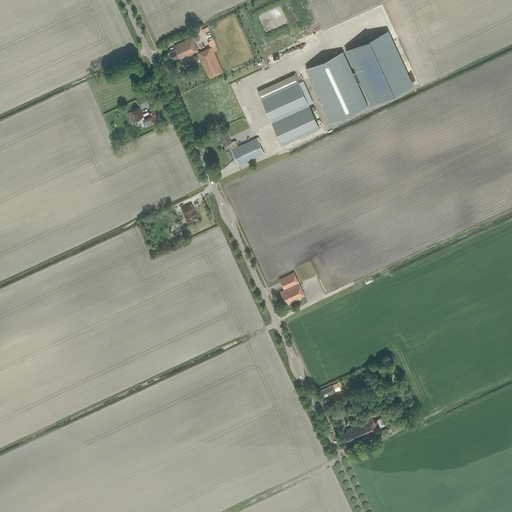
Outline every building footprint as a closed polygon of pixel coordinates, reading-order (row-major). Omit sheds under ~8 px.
[(343,51),(306,68),(332,122),(368,105),(358,84),(362,82),(372,104),(412,85),(387,30),(346,49),(357,71),(353,73),(343,51)] [(176,48),(169,51),(173,60),(180,57),(180,58),(186,56),(186,57),(189,55),(190,56),(199,52),(196,46),(195,46),(193,43),(195,43),(194,42),(200,39),(197,34),(174,45),(176,48)] [(210,78),(223,72),(211,47),(198,52),(210,78)] [(298,82),(261,99),(282,146),(319,129),(298,82)] [(140,107),(131,111),(135,120),(144,116),(143,114),(140,107)] [(148,112),(143,114),(144,116),(146,121),(147,121),(148,125),(154,122),(153,120),(154,120),(158,118),(156,114),(154,110),(148,113),(148,112)] [(226,130),(218,133),(224,146),(228,144),(231,150),(238,166),(264,154),(256,138),(237,147),(235,141),(231,142),(226,130)] [(191,204),(181,209),(186,219),(187,223),(191,221),(198,218),(191,204)] [(294,272),(279,279),(284,289),(280,291),(286,303),(291,301),(291,302),(305,295),(294,272)] [(337,382),(321,390),(324,396),(330,393),(331,394),(336,392),(334,389),(339,387),(337,382)] [(370,418),(372,417),(381,413),(378,407),(367,412),(370,418)] [(377,419),(374,420),(372,417),(370,418),(363,421),(363,420),(353,425),(353,426),(347,429),(347,431),(343,433),(348,444),(353,441),(355,444),(365,440),(364,436),(367,435),(368,438),(380,433),(377,428),(381,427),(377,419)]
